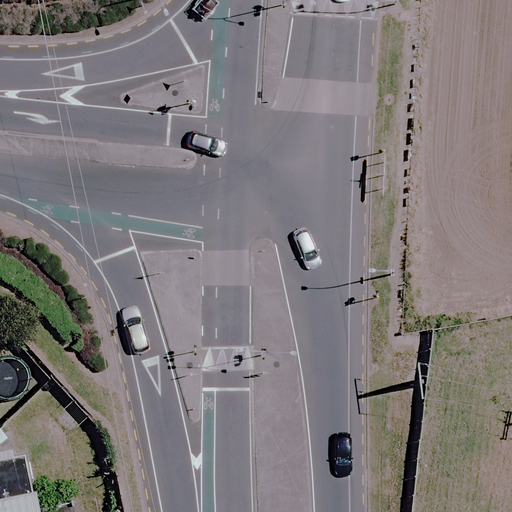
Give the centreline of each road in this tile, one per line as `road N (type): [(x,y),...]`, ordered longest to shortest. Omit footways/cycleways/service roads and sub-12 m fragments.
road 1 (secondary): [(180,511),(155,372),(116,253),(84,188)]
road 2 (secondary): [(232,511),(232,203)]
road 3 (secondary): [(320,212),(336,511)]
road 4 (secondary): [(0,80),(109,63),(184,40),(238,0)]
road 5 (secondary): [(0,99),(233,138)]
road 6 (secondary): [(232,203),(84,188)]
road 7 (secondary): [(330,0),(320,144)]
road 8 (secondary): [(233,138),(243,0)]
